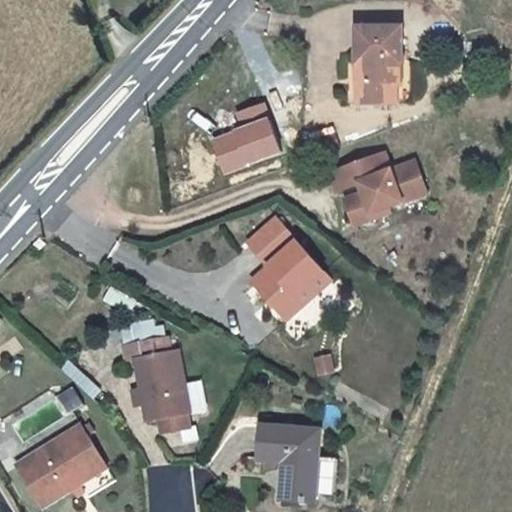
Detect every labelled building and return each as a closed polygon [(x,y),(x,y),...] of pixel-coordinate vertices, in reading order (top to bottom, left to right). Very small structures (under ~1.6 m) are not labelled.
[(361,74),(403,69),(398,13),(355,19),(361,74)] [(353,172),(357,182),(339,190),(350,215),(369,206),(367,202),(397,189),(394,182),(418,171),(407,147),(383,158),(376,141),(324,165),(332,182),(353,172)] [(394,182),(397,189),(421,178),(418,171),(394,182)] [(251,276),(286,313),(303,297),(296,290),(323,264),(294,234),(251,276)] [(296,290),(303,297),(330,271),(323,264),(296,290)] [(180,338),(174,339),(172,326),(142,330),(144,346),(140,349),(147,403),(191,397),(180,338)] [(190,383),(194,411),(206,409),(202,382),(190,383)] [(40,465),(111,439),(93,394),(23,419),(40,465)] [(334,439),(316,439),(316,416),(257,415),(256,447),(278,447),(278,484),(314,485),(314,478),(333,478),(334,439)]
